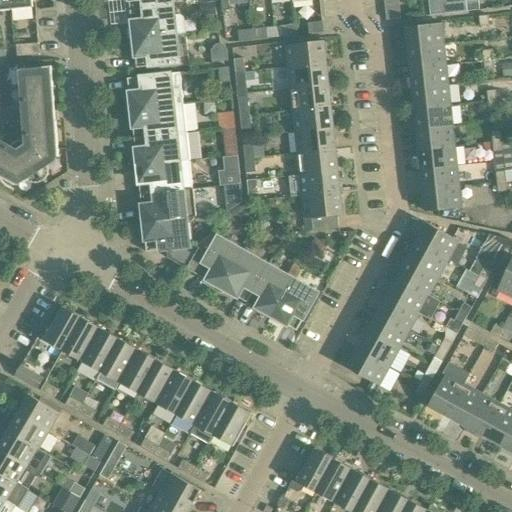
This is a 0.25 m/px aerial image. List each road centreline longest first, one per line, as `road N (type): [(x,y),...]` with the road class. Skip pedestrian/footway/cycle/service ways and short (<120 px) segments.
road 1 (residential): [(353,0),(356,19),(381,46),(402,210),(304,383)]
road 2 (residential): [(304,383),(79,246)]
road 3 (residential): [(79,246),(89,152),(77,0)]
road 4 (residential): [(511,508),(304,383)]
road 5 (residential): [(227,511),(304,383)]
